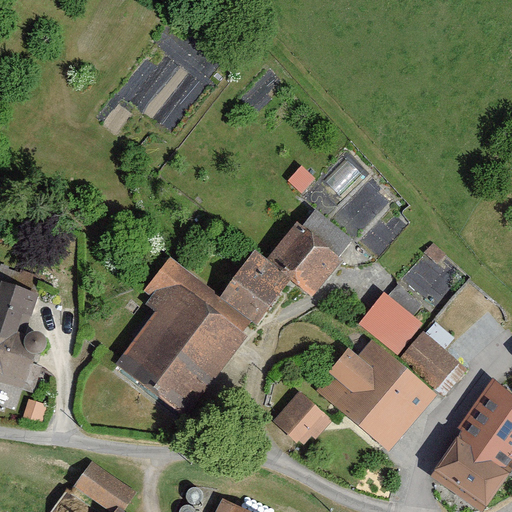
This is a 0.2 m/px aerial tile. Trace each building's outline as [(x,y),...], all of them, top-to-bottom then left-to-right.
[(326,256),(289,223),(238,282),(275,314),(326,256)] [(27,328),(38,285),(0,275),(0,378),(23,384),(37,330),(27,328)] [(182,282),(112,363),(171,413),(241,332),(182,282)] [(384,289),(360,318),(399,351),(423,323),(384,289)] [(427,334),(402,365),(435,392),(460,362),(427,334)] [(332,373),(317,390),(389,449),(435,392),(402,365),(368,338),(358,351),(349,343),(327,369),(332,373)] [(301,388),(272,418),(300,445),(311,434),(315,439),(334,419),(301,388)] [(511,449),(511,403),(497,392),(435,471),(472,500),(511,449)] [(67,510),(70,511),(105,511),(108,508),(77,488),(74,493),(77,495),(67,510)] [(264,511),(222,492),(212,511),(264,511)]
